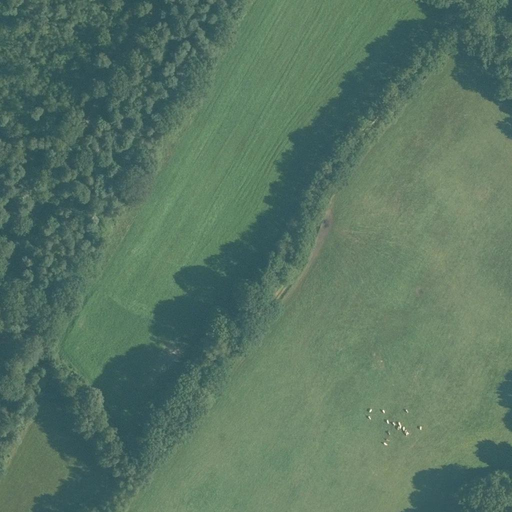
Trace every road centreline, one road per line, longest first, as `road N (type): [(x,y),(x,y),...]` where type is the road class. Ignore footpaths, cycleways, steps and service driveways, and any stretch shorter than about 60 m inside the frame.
road 1 (unclassified): [(0,245),(136,0)]
road 2 (track): [(313,193),(473,0)]
